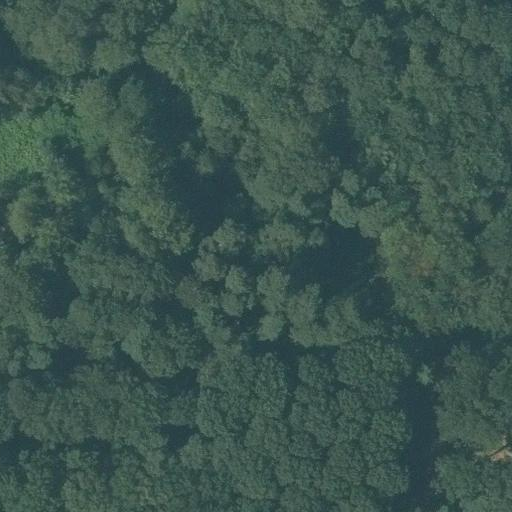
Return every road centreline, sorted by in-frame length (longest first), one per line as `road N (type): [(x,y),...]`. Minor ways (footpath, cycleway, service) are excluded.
road 1 (track): [(334,0),(419,492),(416,511)]
road 2 (track): [(93,511),(511,486)]
